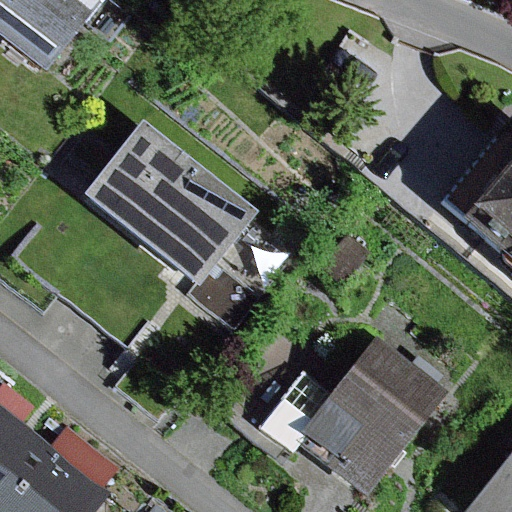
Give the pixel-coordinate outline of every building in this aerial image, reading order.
[(0,0),(0,35),(47,72),(101,0),(0,0)] [(259,215),(142,121),(84,196),(197,288),(259,215)] [(511,123),(509,121),(441,205),(511,263),(511,123)] [(450,394),(376,338),(331,395),(303,373),(259,429),(291,457),(300,446),(368,497),(450,394)] [(96,511),(110,495),(0,406),(0,511),(96,511)] [(511,511),(511,453),(465,511),(511,511)]
